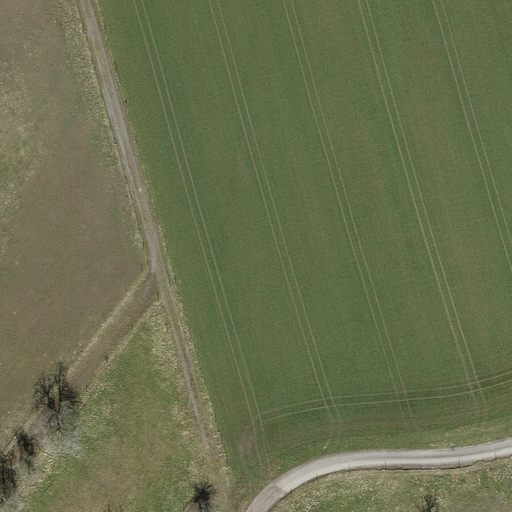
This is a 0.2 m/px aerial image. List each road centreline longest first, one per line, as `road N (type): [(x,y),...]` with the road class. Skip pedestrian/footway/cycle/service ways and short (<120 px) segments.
road 1 (track): [(198,511),(219,477),(89,0)]
road 2 (track): [(262,511),(292,480),(339,462),(511,447)]
